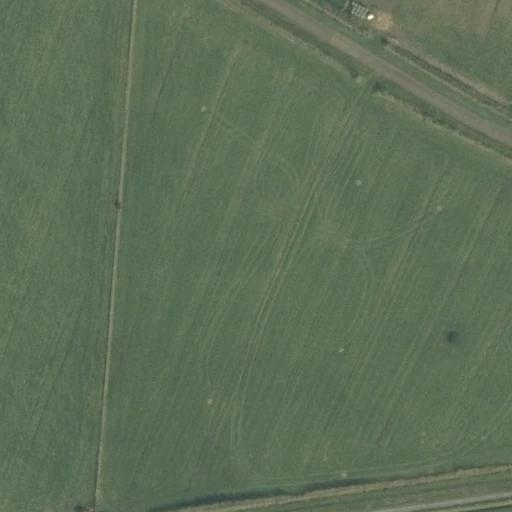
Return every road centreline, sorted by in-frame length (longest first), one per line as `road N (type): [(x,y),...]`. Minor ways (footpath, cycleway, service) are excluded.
road 1 (unclassified): [(511,139),(271,0)]
road 2 (track): [(511,488),(355,511)]
